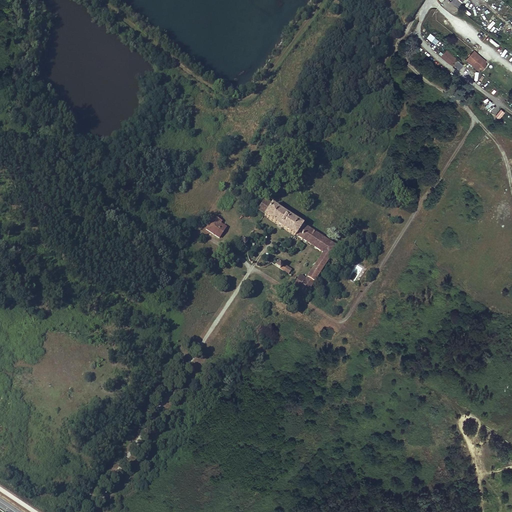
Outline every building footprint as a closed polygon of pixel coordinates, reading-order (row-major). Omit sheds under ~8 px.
[(451,0),(450,2),(457,8),(464,0),(451,0)] [(431,33),(427,38),(435,45),(439,41),(431,33)] [(456,59),(446,50),(440,56),(450,65),(456,59)] [(470,55),(467,59),(480,69),(484,64),(477,58),(476,60),(470,55)] [(460,70),(464,65),(459,61),(454,66),(460,70)] [(336,247),(264,201),(257,211),(263,216),(263,217),(295,238),(296,237),(322,254),(305,279),(300,276),(293,288),(305,295),(336,247)] [(206,230),(214,217),(213,217),(205,229),(206,230)] [(221,222),(214,217),(206,230),(219,238),(226,227),(220,224),(221,222)] [(290,270),(278,262),(275,267),(288,275),(290,270)]
